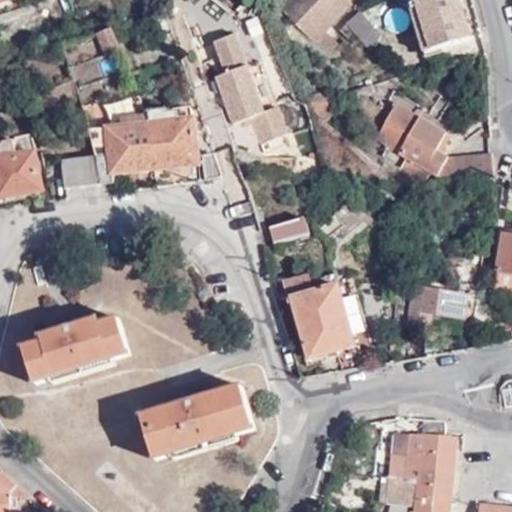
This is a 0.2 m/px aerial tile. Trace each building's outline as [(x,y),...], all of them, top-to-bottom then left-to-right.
[(290,0),(278,11),(317,52),(329,41),(320,32),(349,6),(343,0),(290,0)] [(473,39),(461,0),(424,0),(419,1),(433,51),(473,39)] [(381,31),(359,11),(348,22),(369,43),(381,31)] [(98,33),(107,57),(120,51),(112,29),(98,33)] [(217,77),(235,123),(252,117),(261,142),(289,133),(279,106),(265,111),(237,34),(215,42),(227,74),(217,77)] [(329,41),(317,52),(323,58),(335,48),(329,41)] [(326,97),(306,102),(307,105),(325,122),(338,107),(326,97)] [(439,176),(450,158),(439,150),(448,134),(398,104),(376,140),(387,147),(383,154),(403,166),(403,168),(425,181),(431,173),(439,176)] [(183,120),(198,119),(197,108),(176,110),(176,112),(182,111),(183,120)] [(153,123),(146,124),(153,169),(203,164),(202,157),(198,119),(183,120),(182,111),(176,112),(176,110),(152,112),(153,123)] [(91,156),(96,186),(117,184),(115,173),(153,169),(146,124),(86,131),(91,156)] [(17,158),(15,147),(0,148),(0,201),(42,195),(37,156),(17,158)] [(223,178),(217,155),(202,157),(203,164),(205,181),(223,178)] [(493,177),(492,155),(450,158),(439,176),(435,181),(493,177)] [(67,191),(96,186),(91,156),(63,161),(67,191)] [(342,225),(349,233),(362,222),(355,213),(352,214),(345,204),(333,214),(335,217),(342,225)] [(317,230),(325,239),(342,225),(335,217),(317,230)] [(306,218),(260,231),(264,249),(310,235),(306,218)] [(331,247),(349,233),(342,225),(325,239),(331,247)] [(511,235),(505,234),(498,275),(511,277),(511,235)] [(289,280),(294,299),(319,293),(314,273),(289,280)] [(511,277),(498,275),(495,290),(511,292),(511,277)] [(469,296),(405,285),(400,325),(430,331),(434,314),(467,320),(469,296)] [(319,293),(294,299),(311,361),(356,348),(339,287),(319,293)] [(132,357),(121,321),(91,330),(87,315),(69,321),(47,327),(52,342),(24,349),(34,387),(132,357)] [(475,342),(477,326),(466,324),(463,341),(475,342)] [(256,430),(244,387),(213,395),(209,381),(189,387),(165,393),(170,408),(142,416),(156,460),(256,430)] [(426,420),(424,435),(446,437),(447,422),(426,420)] [(447,511),(456,438),(446,437),(424,435),(422,456),(409,455),(407,481),(393,480),(391,498),(391,505),(417,509),(417,511),(447,511)] [(21,511),(18,497),(30,496),(2,470),(0,472),(0,511),(21,511)]
